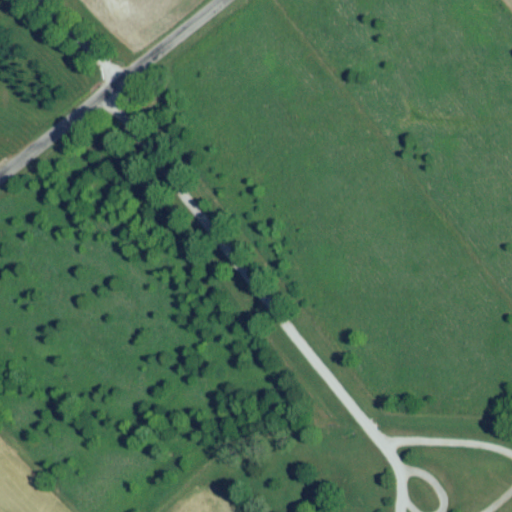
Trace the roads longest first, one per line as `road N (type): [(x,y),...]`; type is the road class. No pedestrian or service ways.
road 1 (residential): [(0,179),(114,88),(46,0)]
road 2 (residential): [(114,88),(230,0)]
